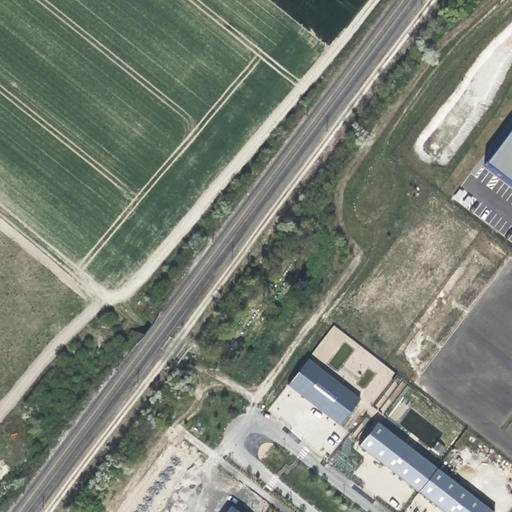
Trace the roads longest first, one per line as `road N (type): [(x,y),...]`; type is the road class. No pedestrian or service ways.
road 1 (track): [(0,413),(82,315),(141,278),(372,0)]
road 2 (track): [(432,0),(168,350)]
road 3 (unclassified): [(375,511),(253,424),(239,429),(237,450),(312,511)]
road 4 (track): [(0,211),(84,282),(82,315)]
